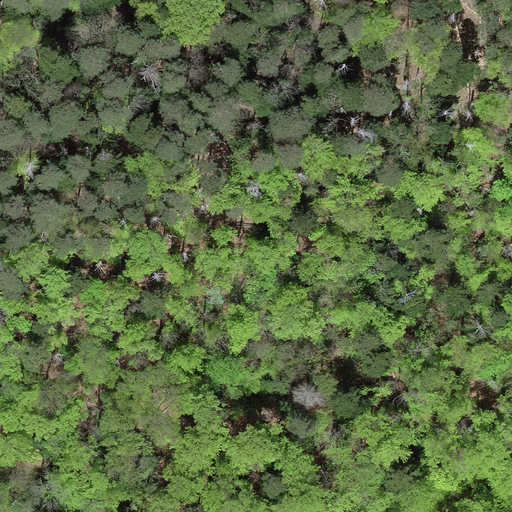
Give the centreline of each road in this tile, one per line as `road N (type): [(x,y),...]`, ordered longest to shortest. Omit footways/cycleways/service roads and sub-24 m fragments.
road 1 (track): [(136,0),(0,77)]
road 2 (track): [(407,511),(511,442)]
